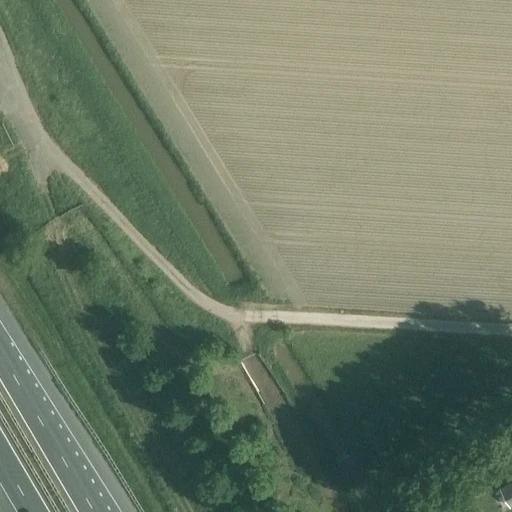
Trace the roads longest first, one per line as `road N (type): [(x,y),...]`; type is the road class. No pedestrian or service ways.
road 1 (unclassified): [(232,309),(152,258),(95,202),(0,28)]
road 2 (unclassified): [(232,309),(511,330)]
road 3 (track): [(338,511),(228,323),(232,309)]
road 4 (motorway): [(92,511),(0,353)]
